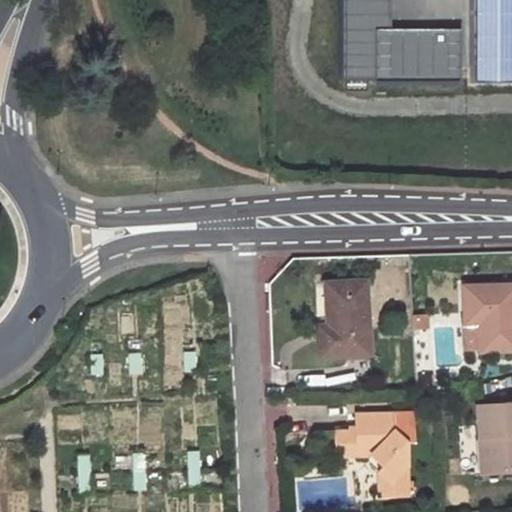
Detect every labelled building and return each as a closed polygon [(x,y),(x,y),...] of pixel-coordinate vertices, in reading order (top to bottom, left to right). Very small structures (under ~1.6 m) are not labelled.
[(321,274),(324,317),(326,347),(368,345),(362,273),(321,274)] [(511,278),(461,280),(462,318),(476,318),(477,347),(511,346),(511,278)] [(326,347),(324,317),(314,317),(317,348),(326,347)] [(511,395),(477,397),(483,467),(511,464),(511,395)] [(338,447),(375,445),(375,446),(386,456),(380,464),(392,472),(392,473),(392,475),(392,486),(410,485),(410,480),(418,480),(417,470),(410,470),(409,433),(417,433),(416,405),(358,407),(358,422),(338,423),(338,447)] [(380,464),(381,487),(392,486),(392,475),(392,473),(392,472),(380,464)]
